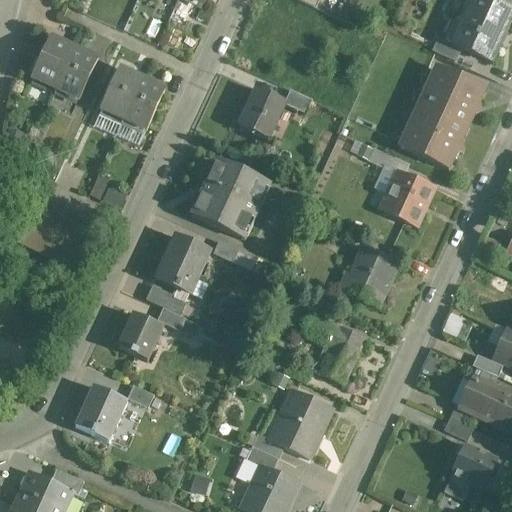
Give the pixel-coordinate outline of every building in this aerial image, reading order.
[(207,0),(185,0),(203,8),(207,0)] [(321,0),(290,0),(316,12),(321,0)] [(511,15),(483,2),(477,0),(472,0),(461,24),(465,25),(454,47),(451,46),(451,47),(460,52),(491,66),(511,21),(511,15)] [(50,41),(32,82),(56,93),(75,52),(50,41)] [(451,47),(439,41),(433,54),(455,64),(460,52),(451,47)] [(98,62),(75,52),(56,93),(79,103),(98,62)] [(418,111),(467,133),(473,118),(480,116),(478,108),(485,93),(436,71),(418,111)] [(142,82),(119,72),(101,113),(123,123),(142,82)] [(165,92),(142,82),(123,123),(146,133),(165,92)] [(285,106),(257,93),(240,130),(267,143),(284,107),(285,106)] [(285,106),(284,107),(306,117),(312,104),(291,94),(285,106)] [(467,133),(418,111),(400,150),(448,173),(455,157),(462,155),(460,148),(467,133)] [(395,162),(373,152),(367,164),(390,175),(391,173),(390,173),(395,162)] [(268,188),(217,165),(192,220),(243,243),(268,188)] [(433,193),(399,177),(381,214),(416,230),(433,193)] [(102,200),(107,181),(98,179),(93,198),(102,200)] [(25,196),(14,218),(25,223),(36,201),(25,196)] [(36,201),(25,223),(27,224),(36,228),(46,206),(36,201)] [(57,211),(46,206),(36,228),(38,229),(47,233),(57,211)] [(68,216),(57,211),(47,233),(48,234),(58,238),(68,216)] [(79,221),(68,216),(58,238),(59,239),(69,243),(79,221)] [(25,223),(14,218),(4,240),(17,246),(27,224),(25,223)] [(79,221),(69,243),(70,244),(80,248),(90,226),(79,221)] [(36,228),(27,224),(17,246),(28,251),(38,229),(36,228)] [(90,226),(80,248),(91,253),(101,231),(90,226)] [(47,233),(38,229),(28,251),(38,256),(48,234),(47,233)] [(48,234),(38,256),(49,261),(59,239),(58,238),(48,234)] [(69,243),(59,239),(49,261),(59,266),(70,244),(69,243)] [(175,240),(155,283),(174,291),(174,292),(178,294),(178,293),(190,299),(210,256),(175,240)] [(80,248),(70,244),(59,266),(70,271),(80,248)] [(239,254),(219,245),(213,258),(233,267),(239,254)] [(91,253),(80,248),(70,271),(81,275),(91,253)] [(398,268),(365,252),(345,296),(379,311),(398,268)] [(186,305),(152,289),(145,304),(165,313),(180,320),(186,305)] [(180,320),(165,313),(160,326),(180,335),(185,322),(180,320)] [(445,335),(465,340),(469,320),(450,316),(445,335)] [(162,332),(133,318),(118,351),(132,358),(147,365),(162,332)] [(364,343),(340,332),(339,332),(311,319),(302,339),(331,351),(319,376),(343,388),(364,343)] [(360,338),(363,330),(341,320),(337,327),(360,338)] [(511,335),(507,333),(494,362),(511,370),(511,335)] [(502,370),(477,359),(472,370),(497,381),(502,370)] [(312,375),(290,365),(285,377),(307,387),(312,375)] [(505,398),(477,385),(465,413),(464,414),(478,421),(511,436),(511,434),(511,401),(511,397),(511,395),(507,393),(505,398)] [(154,399),(134,390),(128,403),(148,412),(154,399)] [(93,391),(76,430),(109,445),(126,406),(93,391)] [(332,412),(293,394),(270,443),(275,446),(274,448),(283,452),(309,463),(332,412)] [(465,413),(456,409),(450,421),(473,432),(478,421),(464,414),(465,413)] [(473,432),(450,421),(443,434),(467,445),(473,432)] [(270,443),(257,438),(252,450),(278,462),(283,452),(274,448),(275,446),(270,443)] [(497,464),(464,448),(464,450),(459,448),(455,456),(460,459),(450,479),(451,480),(444,496),(463,505),(470,489),(483,494),(491,478),(494,479),(499,467),(496,466),(497,464)] [(278,462),(252,450),(245,464),(261,472),(261,470),(272,475),(278,462)] [(272,475),(261,470),(261,472),(241,511),(285,511),(298,487),(272,475)] [(83,485),(56,473),(50,485),(73,495),(73,496),(77,499),(83,485)] [(50,485),(29,475),(14,507),(24,511),(65,511),(73,496),(73,495),(50,485)]
